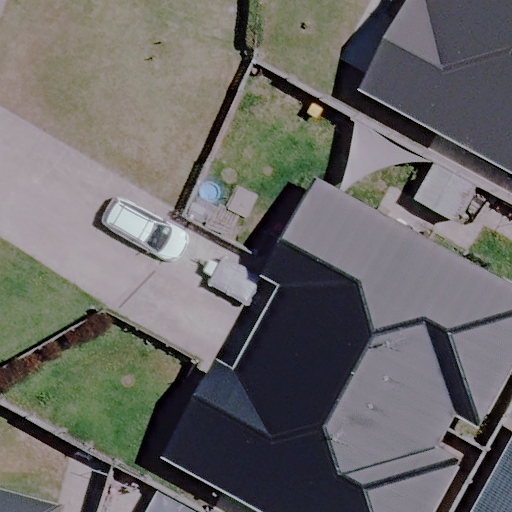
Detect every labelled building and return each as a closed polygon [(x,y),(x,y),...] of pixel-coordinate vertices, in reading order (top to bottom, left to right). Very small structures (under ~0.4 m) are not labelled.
[(511,0),(404,0),(356,90),(511,173),(511,0)] [(511,348),(511,289),(310,181),(259,275),(277,285),(251,333),(437,434),(448,414),(470,426),(511,348)] [(437,434),(251,333),(227,376),(208,365),(157,460),(253,511),(423,511),(449,464),(427,452),(437,434)] [(511,511),(511,430),(467,511),(511,511)] [(0,511),(51,511),(52,510),(0,496),(0,511)]
